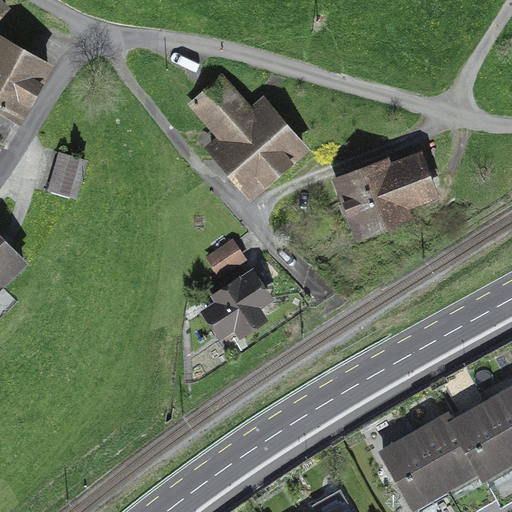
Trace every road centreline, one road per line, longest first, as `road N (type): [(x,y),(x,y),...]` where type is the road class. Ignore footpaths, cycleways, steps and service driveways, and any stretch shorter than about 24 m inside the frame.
road 1 (unclassified): [(102,31),(244,49),(511,123)]
road 2 (primary): [(511,299),(268,438),(166,511)]
road 3 (residential): [(102,31),(0,178)]
